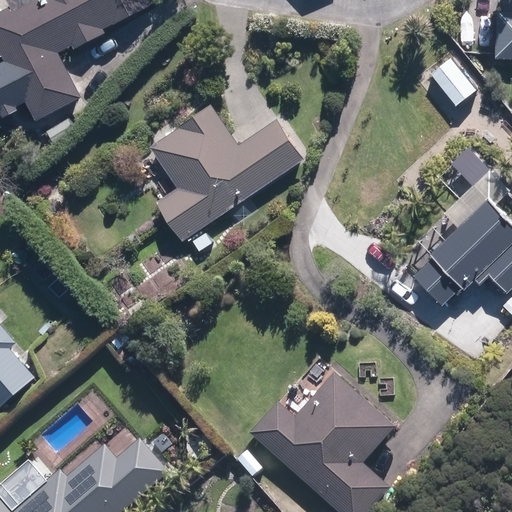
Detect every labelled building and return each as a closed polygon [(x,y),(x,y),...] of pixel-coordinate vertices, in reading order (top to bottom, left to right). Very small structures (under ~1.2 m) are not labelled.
[(15,0),(17,4),(0,12),(0,39),(40,119),(87,95),(65,52),(160,4),(157,0),(15,0)] [(511,9),(502,9),(500,54),(511,54),(511,9)] [(453,54),(434,70),(461,103),(480,88),(453,54)] [(187,238),(307,152),(281,116),(242,144),(210,99),(151,142),(182,186),(161,201),(187,238)] [(511,212),(495,194),(417,269),(449,303),(482,271),(509,300),(511,296),(511,212)] [(41,379),(0,325),(0,407),(2,409),(41,379)] [(282,402),(253,437),(340,511),(376,511),(396,489),(368,465),(398,430),(337,378),(302,418),(282,402)] [(126,511),(173,472),(144,438),(121,459),(109,445),(70,479),(63,470),(53,479),(38,461),(3,492),(6,495),(0,500),(0,511),(126,511)]
